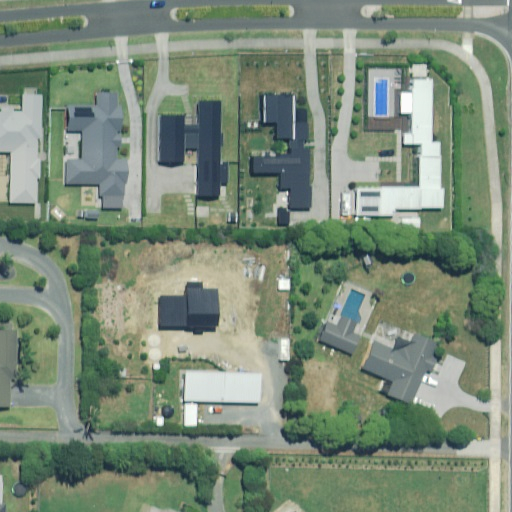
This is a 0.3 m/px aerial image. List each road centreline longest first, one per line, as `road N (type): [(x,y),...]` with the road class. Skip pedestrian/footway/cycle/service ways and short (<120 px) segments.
road 1 (residential): [(329,22),(132,28)]
road 2 (residential): [(511,27),(329,22)]
road 3 (residential): [(329,0),(511,0)]
road 4 (residential): [(131,6),(264,0)]
road 5 (residential): [(132,28),(0,39)]
road 6 (residential): [(0,17),(131,6)]
